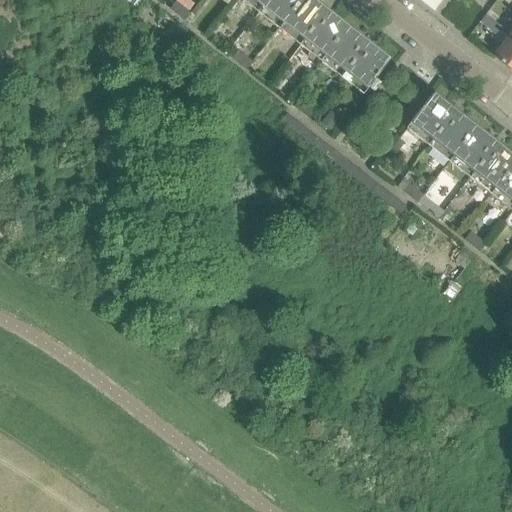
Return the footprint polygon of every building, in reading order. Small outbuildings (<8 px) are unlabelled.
[(139,0),(123,0),(138,11),(144,4),(139,0)] [(300,0),(239,0),(278,30),(300,0)] [(346,29),(308,0),(300,0),(278,30),(320,63),(346,29)] [(175,2),(169,10),(184,22),(190,14),(175,2)] [(479,23),(487,29),(493,22),(485,16),(479,23)] [(500,28),(493,22),(487,29),(495,35),(500,28)] [(388,62),(346,29),(320,63),(362,96),(388,62)] [(511,42),(508,39),(493,58),(511,72),(511,42)] [(231,59),(246,71),(252,63),(237,51),(231,59)] [(406,130),(448,163),(474,129),(432,96),(406,130)] [(299,100),(293,108),(308,119),(315,112),(299,100)] [(400,215),(406,208),(286,115),(280,122),(400,215)] [(511,166),(511,158),(474,129),(448,163),(489,195),(511,166)] [(511,166),(489,195),(511,212),(511,166)] [(397,188),(417,204),(423,196),(403,181),(397,188)] [(464,241),(479,253),(485,245),(470,233),(464,241)]
